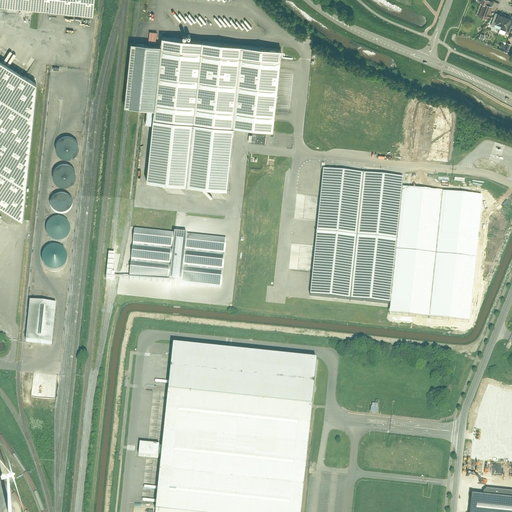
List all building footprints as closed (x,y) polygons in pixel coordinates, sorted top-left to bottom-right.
[(93,0),(0,0),(0,5),(92,15),(93,0)] [(489,1),(487,0),(481,0),(480,2),(484,4),(479,15),(487,18),(488,17),(490,16),(489,13),(491,6),(488,5),(489,1)] [(496,23),(502,25),(505,16),(499,14),(497,19),(494,17),(491,25),(494,27),(496,23)] [(500,29),(506,31),(509,32),(511,24),(509,23),(511,18),(505,16),(502,25),(500,29)] [(252,130),(266,132),(266,130),(272,131),(281,49),(161,37),(161,46),(136,43),(130,106),(141,108),(147,108),(145,124),(152,125),(146,181),(157,182),(161,185),(163,182),(169,183),(172,186),(174,184),(186,185),(186,186),(186,185),(197,186),(200,189),(203,187),(208,187),(211,190),(214,188),(226,189),(232,133),(233,133),(232,133),(233,127),(242,127),(252,129),(252,130)] [(36,83),(0,60),(0,205),(22,219),(36,83)] [(265,132),(252,130),(251,142),(264,143),(265,132)] [(71,141),(70,145),(68,145),(68,154),(82,154),(82,142),(71,141)] [(310,289),(309,297),(389,305),(402,181),(323,172),(310,289)] [(50,188),(58,206),(77,198),(69,180),(50,188)] [(135,231),(130,279),(221,288),(226,240),(135,231)] [(43,257),(43,258),(43,259),(43,260),(43,261),(44,262),(44,263),(45,264),(45,265),(46,265),(46,266),(47,266),(48,267),(49,267),(49,268),(50,268),(51,268),(52,269),(53,269),(54,269),(55,269),(56,269),(57,269),(58,268),(59,268),(60,268),(61,267),(62,267),(62,266),(63,266),(63,265),(64,265),(64,264),(65,264),(65,263),(65,262),(66,262),(66,261),(66,260),(66,259),(66,258),(67,258),(67,257),(67,256),(66,256),(66,255),(66,254),(66,253),(66,252),(65,252),(65,251),(65,250),(64,250),(64,249),(63,249),(63,248),(62,248),(62,247),(61,247),(60,246),(59,246),(58,246),(58,245),(57,245),(56,245),(55,245),(54,245),(53,245),(52,245),(51,245),(51,246),(50,246),(49,246),(49,247),(48,247),(47,247),(47,248),(46,248),(46,249),(45,249),(45,250),(44,251),(44,252),(43,252),(43,253),(43,254),(43,255),(43,256),(43,257)] [(30,303),(26,343),(52,345),(56,305),(30,303)] [(300,511),(316,362),(173,347),(162,449),(159,449),(159,446),(140,444),(138,457),(158,459),(158,457),(161,458),(155,511),(300,511)] [(511,511),(511,493),(486,491),(483,494),(483,498),(471,497),(469,511),(511,511)]
